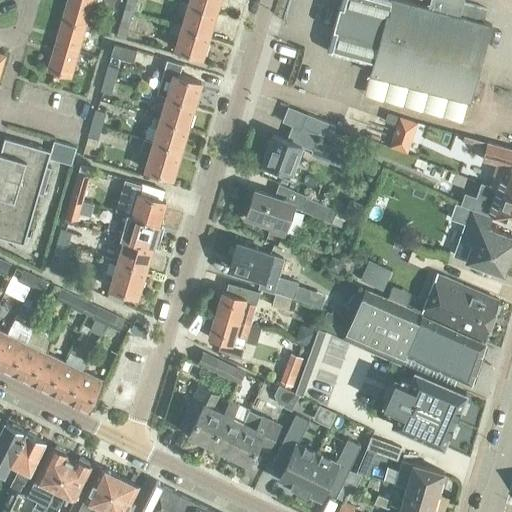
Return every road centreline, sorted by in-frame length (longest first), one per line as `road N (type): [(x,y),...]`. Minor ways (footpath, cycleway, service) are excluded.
road 1 (residential): [(268,0),(133,445)]
road 2 (residential): [(133,445),(275,511)]
road 3 (residential): [(0,382),(133,445)]
